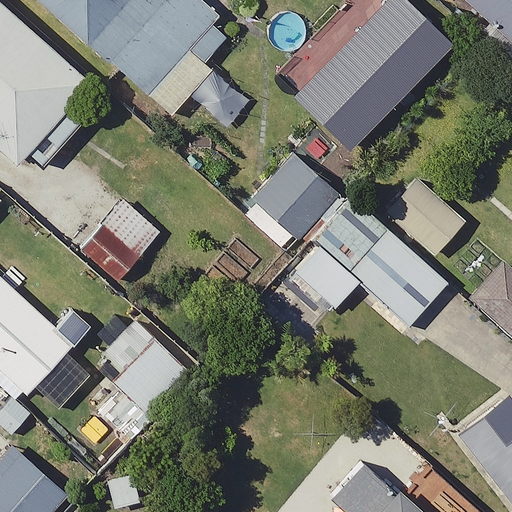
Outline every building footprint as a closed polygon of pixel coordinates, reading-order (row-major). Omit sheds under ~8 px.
[(0,0),(0,144),(28,169),(100,86),(0,0)] [(46,0),(156,97),(228,17),(208,0),(46,0)] [(458,41),(411,0),(397,0),(304,105),(358,153),(458,41)] [(511,0),(475,0),(472,3),(511,38),(511,0)] [(348,198),(300,155),(259,201),(308,244),(348,198)] [(473,224),(423,180),(392,215),(442,259),(473,224)] [(0,213),(9,202),(0,194),(0,213)] [(88,250),(128,281),(165,234),(125,203),(88,250)] [(362,205),(302,273),(345,311),(365,289),(414,332),(454,287),(362,205)] [(511,264),(509,262),(475,301),(511,333),(511,264)] [(0,367),(35,398),(84,341),(0,267),(0,367)] [(162,338),(117,383),(149,415),(195,371),(162,338)] [(511,399),(466,434),(511,495),(511,399)] [(122,435),(98,411),(75,433),(99,457),(122,435)] [(0,511),(60,511),(75,495),(20,445),(0,467),(0,511)] [(350,511),(390,511),(408,493),(368,459),(334,498),(350,511)] [(429,511),(408,493),(390,511),(429,511)]
